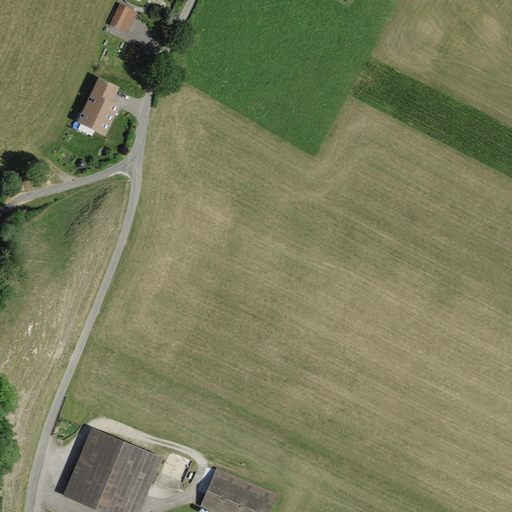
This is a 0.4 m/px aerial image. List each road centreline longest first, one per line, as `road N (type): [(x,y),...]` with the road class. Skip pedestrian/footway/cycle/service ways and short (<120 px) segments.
road 1 (unclassified): [(138,161),(125,230),(48,424),(28,511)]
road 2 (residential): [(192,0),(153,83),(138,161)]
road 3 (track): [(138,161),(0,211)]
